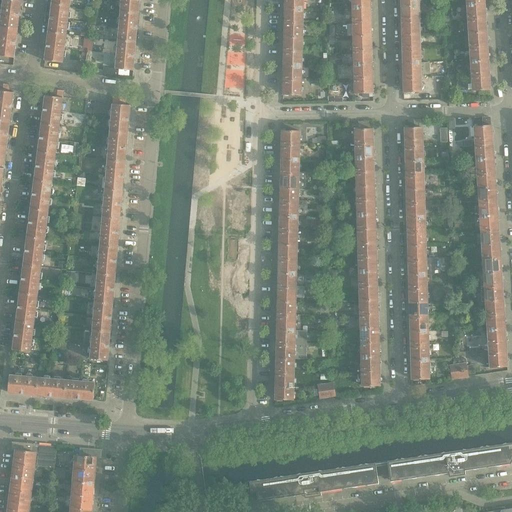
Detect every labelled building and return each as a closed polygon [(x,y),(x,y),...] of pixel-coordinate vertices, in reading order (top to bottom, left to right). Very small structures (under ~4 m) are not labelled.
[(139,0),(121,0),(121,13),(138,14),(139,0)] [(303,0),(285,0),(285,9),(303,9),(303,0)] [(21,3),(4,1),(0,28),(18,31),(21,3)] [(485,3),(467,5),(469,33),(487,32),(485,3)] [(70,6),(52,4),(49,32),(66,35),(70,6)] [(419,6),(401,6),(402,35),(420,34),(419,6)] [(370,7),(353,8),(353,36),(371,36),(370,7)] [(303,9),(285,9),(285,38),(302,38),(303,9)] [(138,14),(121,13),(118,41),(136,43),(138,14)] [(83,22),(82,31),(90,32),(91,24),(91,23),(83,22)] [(18,31),(0,28),(0,29),(0,56),(14,58),(18,31)] [(66,35),(49,32),(45,61),(62,63),(63,63),(66,35)] [(487,32),(469,33),(471,62),(489,61),(487,32)] [(420,34),(402,35),(403,64),(421,63),(420,34)] [(85,36),(84,48),(93,49),(94,37),(85,36)] [(371,36),(353,36),(354,65),(372,64),(371,36)] [(302,38),(285,38),(284,66),(302,67),(302,38)] [(136,43),(118,41),(116,70),(116,69),(133,71),(136,43)] [(489,61),(471,62),(473,91),(490,89),(489,61)] [(421,63),(403,64),(404,92),(422,92),(421,63)] [(372,64),(354,65),(355,93),(373,93),(372,64)] [(302,67),(284,66),(283,95),(301,95),(302,67)] [(0,90),(9,92),(10,85),(0,83),(0,90)] [(454,88),(447,88),(448,99),(467,98),(467,90),(454,91),(454,88)] [(9,92),(0,90),(0,118),(10,119),(14,92),(13,92),(13,93),(9,92)] [(51,90),(51,96),(63,98),(64,91),(51,90)] [(63,98),(51,96),(46,96),(46,95),(42,124),(59,126),(63,98)] [(113,97),(113,104),(126,105),(126,98),(113,97)] [(126,105),(113,104),(110,134),(128,135),(130,105),(130,106),(126,105)] [(10,119),(0,118),(0,146),(7,147),(10,119)] [(483,118),(483,126),(474,127),(476,161),(494,160),(492,126),(491,126),(490,118),(483,118)] [(423,128),(414,128),(413,120),(406,120),(406,128),(405,128),(406,162),(424,162),(423,128)] [(59,126),(42,124),(38,152),(56,154),(59,126)] [(373,129),(359,130),(355,130),(356,158),(374,157),(373,129)] [(300,132),(288,131),(282,131),(282,160),(299,161),(300,132)] [(128,135),(110,134),(108,162),(125,163),(128,135)] [(56,154),(38,152),(35,179),(52,182),(56,154)] [(374,157),(356,158),(357,186),(374,186),(374,157)] [(299,161),(282,160),(281,189),(299,189),(299,161)] [(494,160),(476,161),(478,190),(496,188),(494,160)] [(125,163),(108,162),(105,190),(123,191),(125,163)] [(424,162),(406,162),(407,191),(424,191),(424,162)] [(52,182),(35,179),(31,209),(49,212),(52,182)] [(374,186),(357,186),(357,215),(375,214),(374,186)] [(496,188),(478,190),(480,218),(498,217),(496,188)] [(299,189),(281,189),(280,217),(298,217),(299,189)] [(123,191),(105,190),(103,218),(120,219),(123,191)] [(424,191),(407,191),(407,219),(425,219),(424,191)] [(49,212),(31,209),(27,238),(45,240),(49,212)] [(375,214),(357,215),(358,243),(376,243),(375,214)] [(298,217),(280,217),(279,245),(297,245),(298,217)] [(498,217),(480,218),(482,246),(500,245),(498,217)] [(120,219),(103,218),(100,246),(118,248),(120,219)] [(425,219),(407,219),(408,248),(426,247),(425,219)] [(45,240),(27,238),(24,266),(41,268),(45,240)] [(376,243),(358,243),(359,272),(377,271),(376,243)] [(297,245),(279,245),(279,273),(297,273),(297,245)] [(500,245),(482,246),(484,274),(502,273),(500,245)] [(118,248),(100,246),(98,274),(115,276),(118,248)] [(426,247),(408,248),(409,276),(427,275),(426,247)] [(446,266),(455,265),(454,258),(446,258),(446,266)] [(41,268),(24,266),(20,294),(38,296),(41,268)] [(377,271),(359,272),(360,301),(378,300),(377,271)] [(297,273),(279,273),(278,301),(296,302),(297,273)] [(502,273),(484,274),(486,302),(503,301),(502,273)] [(115,276),(98,274),(95,302),(113,304),(115,276)] [(427,275),(409,276),(410,304),(428,303),(427,275)] [(38,296),(20,294),(17,322),(34,324),(38,296)] [(378,300),(360,301),(361,329),(379,329),(378,300)] [(296,302),(278,301),(277,329),(295,330),(296,302)] [(503,301),(486,302),(487,331),(505,330),(503,301)] [(113,304),(95,302),(93,330),(111,332),(113,304)] [(428,303),(410,304),(411,332),(428,331),(428,303)] [(34,324),(17,322),(13,350),(30,352),(31,352),(34,324)] [(295,330),(277,329),(277,358),(294,358),(295,330)] [(379,329),(361,329),(362,358),(379,357),(379,329)] [(108,361),(111,332),(93,330),(90,359),(91,359),(91,361),(87,361),(86,363),(91,363),(91,364),(97,365),(96,367),(107,368),(108,361)] [(505,330),(487,331),(490,367),(492,367),(492,369),(497,368),(497,367),(508,366),(505,330)] [(428,331),(411,332),(411,360),(429,360),(428,331)] [(379,357),(362,358),(362,386),(364,386),(364,387),(370,387),(370,386),(380,385),(379,357)] [(294,358),(277,358),(276,386),(294,386),(294,358)] [(429,360),(411,360),(412,379),(414,379),(414,380),(419,380),(419,379),(430,378),(429,360)] [(466,364),(458,365),(460,378),(468,377),(466,364)] [(450,366),(452,379),(460,378),(458,365),(450,366)] [(39,378),(24,376),(9,375),(9,376),(10,376),(8,392),(8,393),(37,395),(39,378)] [(67,380),(53,379),(39,378),(37,395),(65,398),(67,380)] [(96,383),(81,381),(67,380),(65,398),(94,400),(95,383),(96,383)] [(334,383),(326,385),(328,397),(335,396),(334,383)] [(320,398),(328,397),(326,385),(318,386),(320,398)] [(294,386),(276,386),(276,399),(278,399),(278,401),(283,401),(283,399),(293,400),(294,386)] [(511,443),(388,461),(390,478),(394,478),(395,480),(411,478),(410,475),(418,474),(418,477),(434,475),(433,472),(441,471),(441,474),(448,473),(449,477),(466,474),(465,470),(472,469),(472,466),(479,465),(480,468),(495,466),(495,463),(502,462),(503,465),(511,463),(511,461),(511,443)] [(18,444),(17,451),(36,453),(56,454),(57,447),(18,444)] [(96,451),(81,449),(81,456),(96,457),(96,451)] [(36,453),(17,451),(16,454),(16,455),(14,476),(33,479),(36,453)] [(96,457),(81,456),(77,456),(74,481),(93,482),(96,457)] [(376,463),(250,482),(251,493),(257,492),(258,501),(266,499),(266,497),(273,495),(274,498),(289,496),(289,493),(297,492),(297,495),(304,494),(305,498),(321,496),(321,491),(328,490),(328,488),(335,486),(335,489),(351,487),(351,484),(358,483),(359,486),(374,484),(374,481),(378,480),(376,463)] [(33,479),(14,476),(10,502),(30,504),(33,479)] [(93,482),(74,481),(72,507),(91,509),(93,482)] [(28,511),(30,504),(10,502),(9,511),(28,511)]
